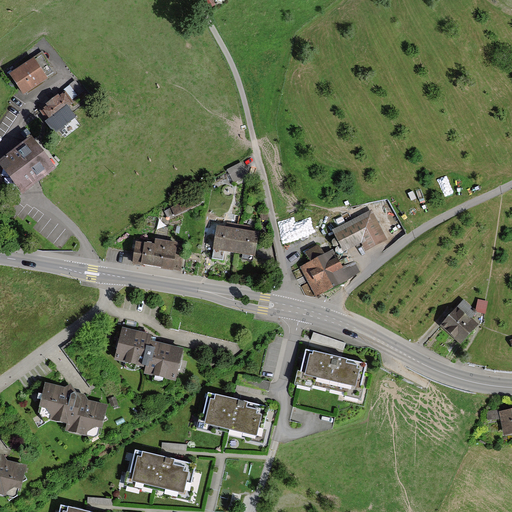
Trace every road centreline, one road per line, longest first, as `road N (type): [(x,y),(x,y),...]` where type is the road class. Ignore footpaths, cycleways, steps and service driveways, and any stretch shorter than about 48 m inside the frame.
road 1 (residential): [(329,319),(341,293),(405,240),(511,183)]
road 2 (residential): [(252,511),(285,410),(280,394),(301,311)]
road 3 (tertiary): [(329,319),(436,371),(511,387)]
road 4 (tertiary): [(111,272),(301,311)]
road 5 (residential): [(0,384),(103,303),(111,272)]
